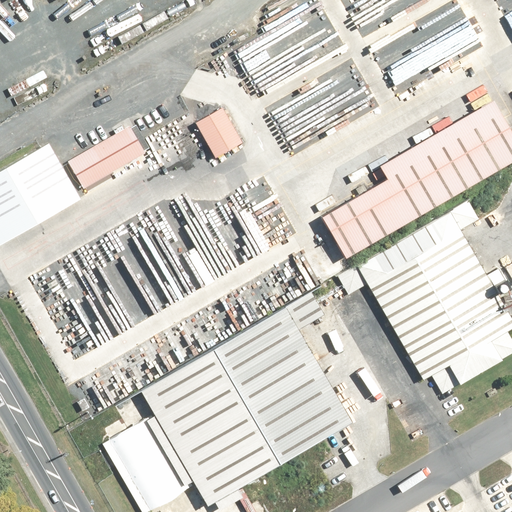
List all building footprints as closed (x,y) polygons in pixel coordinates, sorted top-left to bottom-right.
[(511,161),(511,142),(489,103),(371,171),(377,182),(314,218),(339,261),(511,161)] [(238,144),(217,107),(190,123),(211,159),(238,144)] [(141,156),(125,129),(64,165),(79,192),(141,156)] [(45,137),(0,160),(0,234),(76,195),(45,137)] [(511,328),(443,210),(350,263),(418,381),(442,367),(452,386),(496,361),(485,343),(511,328)] [(511,262),(503,267),(511,282),(511,284),(499,292),(504,301),(510,297),(511,299),(511,262)] [(347,423),(279,308),(204,351),(271,467),(347,423)] [(202,507),(271,467),(204,351),(135,391),(202,507)]
